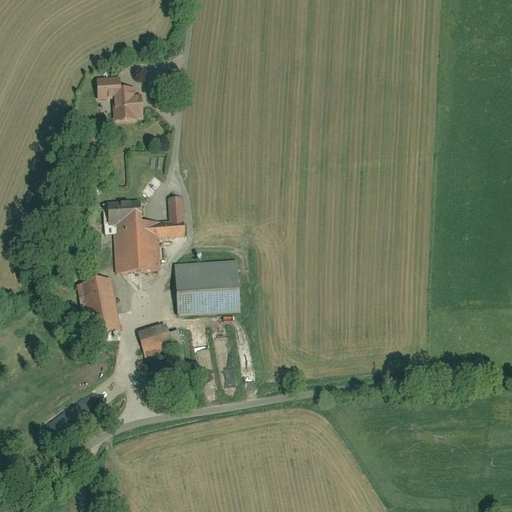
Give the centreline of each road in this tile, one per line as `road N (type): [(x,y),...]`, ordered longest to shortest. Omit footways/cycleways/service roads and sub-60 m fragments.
road 1 (residential): [(511,382),(451,379),(203,408),(94,447),(11,511)]
road 2 (track): [(189,0),(182,57),(150,80),(158,106),(178,121),(175,184),(159,201)]
